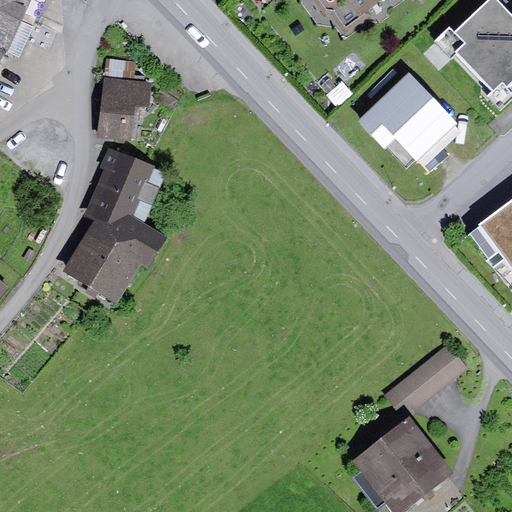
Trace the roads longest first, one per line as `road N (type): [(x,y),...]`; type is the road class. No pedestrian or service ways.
road 1 (track): [(0,328),(62,248),(76,213),(87,126),(84,64),(96,27),(117,0)]
road 2 (primary): [(171,0),(403,247)]
road 3 (track): [(427,511),(462,473),(504,349)]
road 4 (primary): [(403,247),(511,357)]
road 5 (residential): [(403,247),(511,146)]
